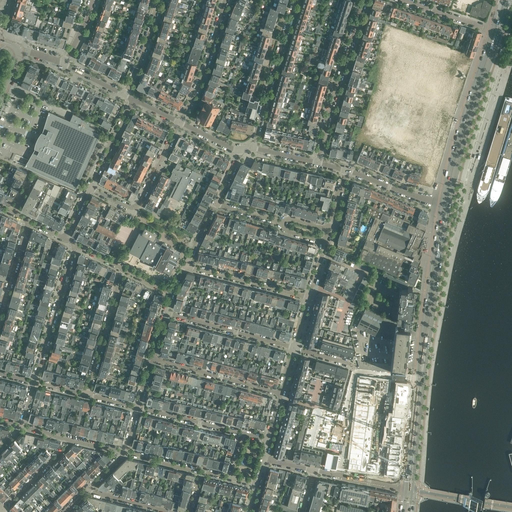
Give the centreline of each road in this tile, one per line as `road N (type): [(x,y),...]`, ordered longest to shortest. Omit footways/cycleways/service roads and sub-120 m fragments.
road 1 (secondary): [(411,490),(449,206)]
road 2 (secondary): [(443,205),(405,488)]
road 3 (secondary): [(449,206),(511,0)]
road 4 (secondary): [(504,0),(443,205)]
road 5 (residential): [(315,161),(363,0)]
road 6 (residential): [(254,150),(297,0)]
road 7 (residential): [(74,244),(35,382)]
road 8 (residential): [(294,348),(164,311)]
road 9 (residential): [(280,392),(151,358)]
road 10 (residential): [(86,394),(124,269)]
road 11 (residential): [(179,121),(224,0)]
road 12 (residential): [(307,297),(183,266)]
